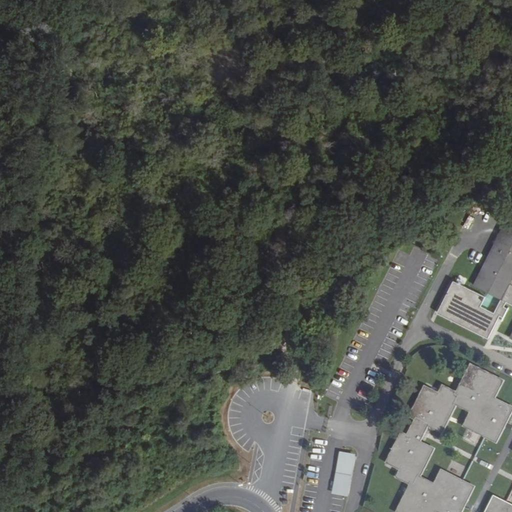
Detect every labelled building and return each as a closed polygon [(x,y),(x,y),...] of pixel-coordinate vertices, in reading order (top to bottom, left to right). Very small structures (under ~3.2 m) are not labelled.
[(511,220),(507,218),(475,286),(488,292),(491,286),(506,294),(503,300),(501,299),(494,312),(480,306),(485,296),(452,280),(435,313),(487,338),(499,315),(503,318),(507,309),(503,307),(505,301),(511,304),(511,334),(510,339),(511,340),(511,220)] [(501,299),(503,300),(506,294),(491,286),(488,292),(501,298),(501,299)] [(401,511),(400,511),(434,511),(430,510),(433,506),(444,511),(459,511),(471,489),(470,489),(470,488),(444,474),(436,488),(417,478),(431,450),(417,443),(427,422),(442,429),(455,401),(475,411),(468,425),(496,439),(511,410),(509,410),(510,409),(501,404),(500,406),(486,399),(489,394),(493,397),(501,382),(472,368),(459,396),(445,390),(441,397),(427,390),(414,415),(420,419),(410,440),(404,436),(391,462),(405,469),(401,477),(415,484),(401,511)] [(350,494),(358,452),(355,451),(341,448),(333,491),(350,494)] [(511,511),(511,507),(497,500),(497,501),(496,501),(490,511),(511,511)]
